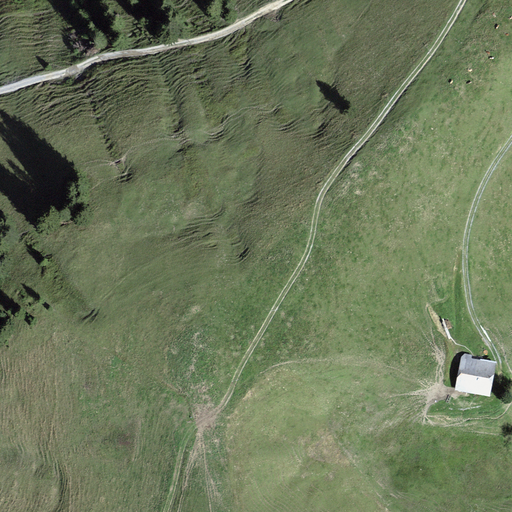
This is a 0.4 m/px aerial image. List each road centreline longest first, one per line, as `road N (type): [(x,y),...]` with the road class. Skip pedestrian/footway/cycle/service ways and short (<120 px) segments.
road 1 (track): [(167,511),(185,437),(223,404),(305,258),(324,191),(464,0)]
road 2 (track): [(288,0),(221,34),(114,55),(0,92)]
road 3 (track): [(490,345),(471,306),(466,240),(485,180),(511,139)]
